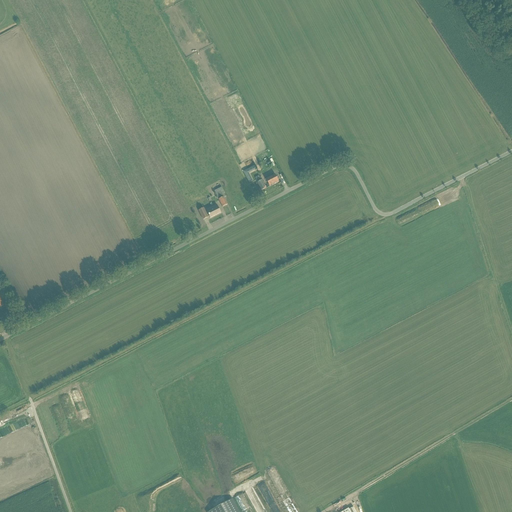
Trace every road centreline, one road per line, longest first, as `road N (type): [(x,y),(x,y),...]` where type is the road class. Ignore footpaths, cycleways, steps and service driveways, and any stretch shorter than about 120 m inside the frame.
road 1 (unclassified): [(0,339),(338,165),(353,169),(374,208),(387,214),(511,151)]
road 2 (track): [(357,489),(511,396)]
road 3 (track): [(511,333),(461,176)]
road 4 (unclassified): [(29,398),(70,511)]
